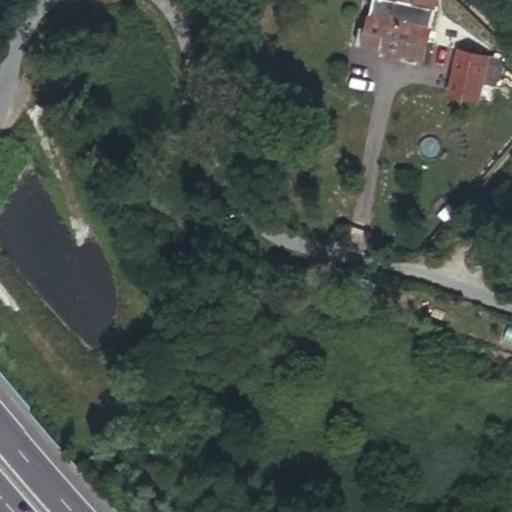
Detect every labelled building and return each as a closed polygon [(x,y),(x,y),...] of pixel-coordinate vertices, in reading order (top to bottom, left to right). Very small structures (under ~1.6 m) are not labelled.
[(356,48),(420,58),(427,9),(391,3),(391,0),(368,0),(364,33),(358,32),(356,48)] [(391,0),(391,3),(427,9),(429,2),(427,0),(391,0)] [(475,98),(477,82),(482,54),(454,50),(447,94),(475,98)] [(482,54),(477,82),(487,83),(494,84),(498,56),(482,54)] [(477,82),(475,98),(484,99),(487,83),(477,82)]
